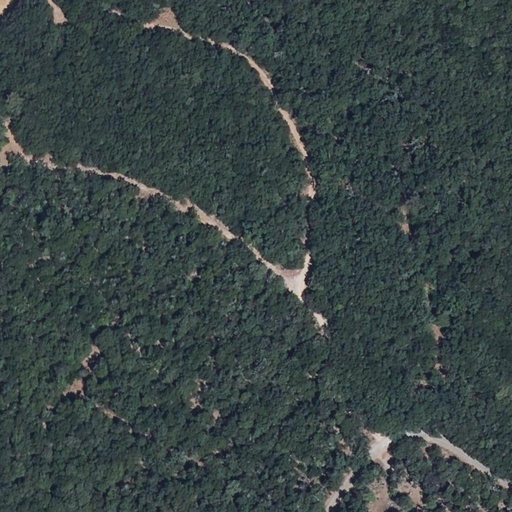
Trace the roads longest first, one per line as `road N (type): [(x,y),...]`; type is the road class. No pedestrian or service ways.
road 1 (track): [(381,444),(316,393),(326,341),(283,270),(187,204),(130,179),(26,156),(8,144),(0,117)]
road 2 (track): [(297,283),(312,229),(303,166),(285,115),(248,53),(103,0)]
road 3 (unclassified): [(333,511),(381,444),(407,432),(477,453),(511,479)]
